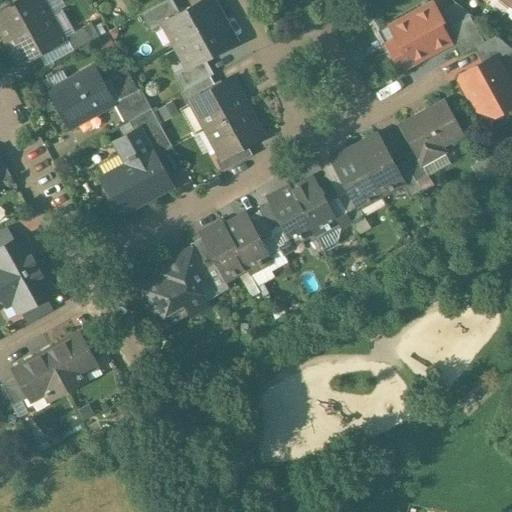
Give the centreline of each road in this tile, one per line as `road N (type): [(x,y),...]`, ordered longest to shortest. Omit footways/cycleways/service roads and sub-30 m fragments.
road 1 (residential): [(88,266),(313,145)]
road 2 (residential): [(88,266),(0,105)]
road 3 (residential): [(369,115),(319,23),(264,53)]
road 4 (residential): [(221,511),(152,387)]
road 5 (residential): [(152,387),(88,266)]
